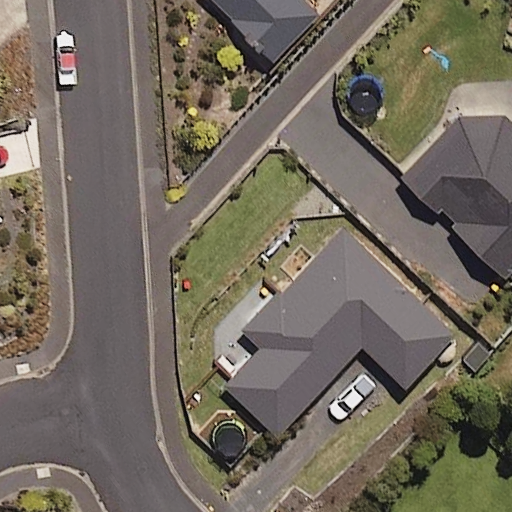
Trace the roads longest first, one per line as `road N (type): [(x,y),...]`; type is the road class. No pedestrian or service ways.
road 1 (residential): [(113,382),(88,0)]
road 2 (residential): [(169,511),(130,475),(113,382)]
road 3 (residential): [(113,382),(0,434)]
